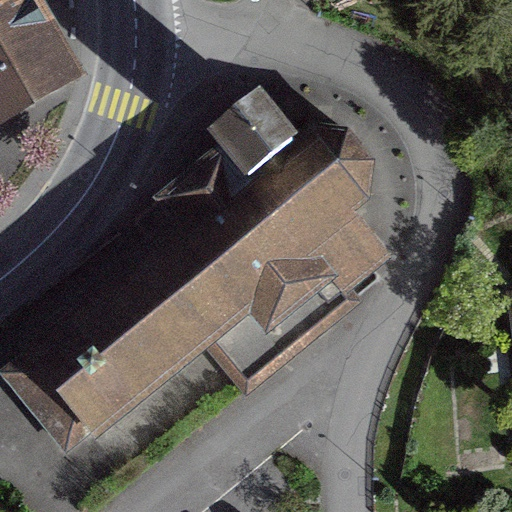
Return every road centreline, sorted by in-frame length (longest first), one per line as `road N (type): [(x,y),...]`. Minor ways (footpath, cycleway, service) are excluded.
road 1 (residential): [(345,511),(342,470),(357,376),(417,266),(431,193),(417,123),(364,66),(298,30),(139,26)]
road 2 (secondary): [(139,26),(126,106),(96,178),(0,281)]
